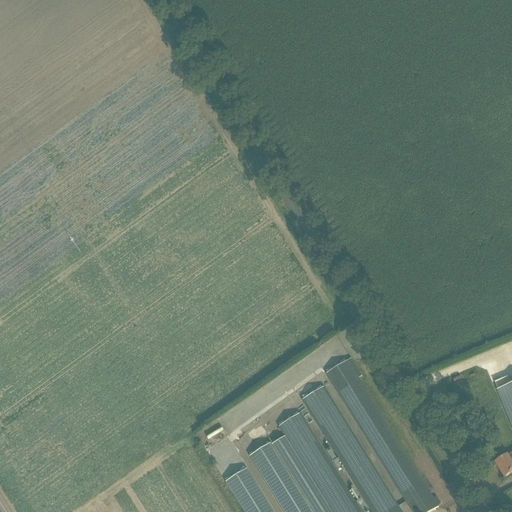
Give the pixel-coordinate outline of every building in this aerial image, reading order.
[(326,375),(412,511),(432,511),(439,508),(437,506),(440,504),(436,497),(433,499),(358,379),(362,377),(351,359),(342,365),(326,375)] [(511,385),(496,392),(511,429),(511,385)] [(302,402),(371,511),(400,511),(322,389),(302,402)] [(252,457),(285,511),(361,511),(300,415),(280,428),(286,438),(272,447),(271,445),(252,457)] [(495,464),(504,479),(511,473),(511,464),(511,463),(511,453),(507,457),(507,456),(495,464)] [(226,483),(243,511),(272,511),(246,470),(226,483)]
